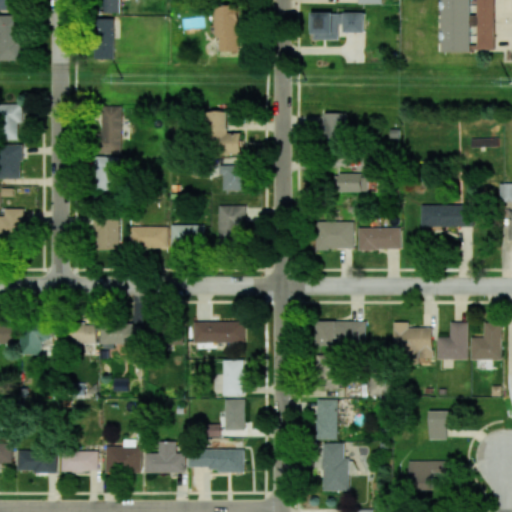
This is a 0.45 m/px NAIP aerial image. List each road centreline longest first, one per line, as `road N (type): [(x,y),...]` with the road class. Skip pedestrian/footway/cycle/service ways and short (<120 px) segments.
road 1 (residential): [(0,283),(511,286)]
road 2 (residential): [(283,511),(283,0)]
road 3 (residential): [(61,284),(61,0)]
road 4 (residential): [(0,505),(283,507)]
